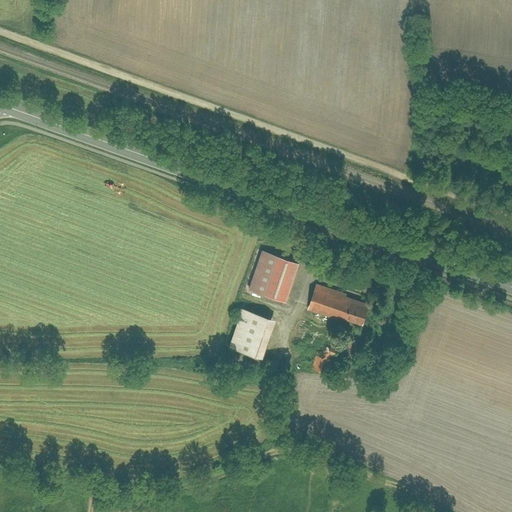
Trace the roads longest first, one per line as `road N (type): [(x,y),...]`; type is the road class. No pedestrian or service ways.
road 1 (track): [(0,29),(511,214)]
road 2 (primary): [(511,280),(0,100)]
road 3 (track): [(91,511),(92,500),(285,453),(386,476),(453,511)]
